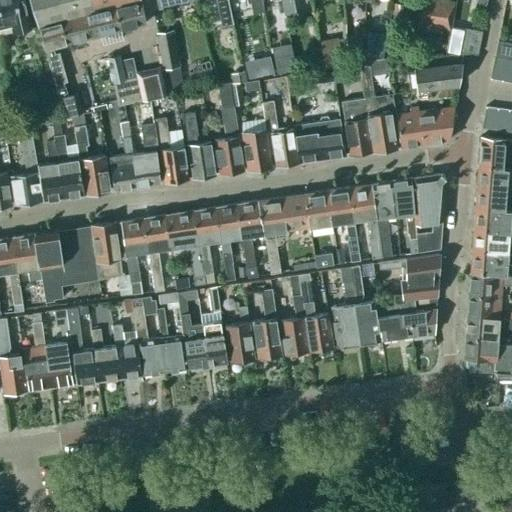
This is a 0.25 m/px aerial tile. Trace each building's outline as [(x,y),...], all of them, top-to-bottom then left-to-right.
[(31,29),(24,0),(0,0),(0,24),(10,22),(13,33),(31,29)] [(30,0),(38,26),(61,20),(115,6),(138,0),(30,0)] [(145,24),(140,0),(138,0),(115,6),(121,30),(145,24)] [(281,0),(283,8),(284,15),(296,12),(293,0),(281,0)] [(448,45),(456,4),(431,0),(420,0),(415,41),(448,45)] [(407,4),(393,2),(391,14),(406,16),(407,4)] [(66,45),(95,37),(121,30),(115,6),(61,20),(66,45)] [(66,45),(61,20),(38,26),(55,86),(65,119),(72,117),(82,114),(77,94),(68,97),(64,82),(67,81),(59,52),(55,53),(53,48),(66,45)] [(463,54),(477,54),(482,29),(465,27),(459,54),(463,54)] [(180,66),(173,30),(156,33),(163,69),(180,66)] [(367,41),(366,61),(384,59),(387,33),(380,32),(379,42),(367,41)] [(0,50),(9,48),(6,35),(0,35),(0,50)] [(361,60),(359,36),(345,37),(347,61),(361,60)] [(343,63),(338,37),(320,41),(325,66),(343,63)] [(511,42),(497,40),(494,56),(511,59),(511,42)] [(245,54),(248,75),(273,71),(270,51),(245,54)] [(294,68),(291,52),(273,55),(276,72),(294,68)] [(309,69),(323,66),(321,53),(306,55),(309,69)] [(117,103),(140,97),(132,61),(123,62),(121,54),(107,57),(116,101),(117,103)] [(457,85),(462,55),(447,55),(414,56),(415,70),(406,71),(409,90),(416,88),(416,90),(457,85)] [(501,81),(505,59),(494,56),(490,79),(501,81)] [(505,59),(501,81),(511,82),(511,61),(509,60),(509,59),(505,59)] [(132,61),(140,97),(162,92),(157,71),(137,76),(134,60),(132,61)] [(334,79),(360,76),(359,63),(332,66),(334,79)] [(333,79),(330,67),(308,71),(310,84),(333,79)] [(247,81),(245,71),(231,74),(233,83),(247,81)] [(372,81),(362,82),(365,98),(373,151),(397,148),(392,110),(376,113),(372,81)] [(244,170),(239,136),(233,106),(243,105),(239,84),(218,87),(225,132),(230,132),(231,137),(214,140),(219,173),(244,170)] [(440,98),(452,97),(452,87),(440,88),(440,98)] [(349,155),(373,151),(365,98),(356,99),(357,103),(342,105),(349,155)] [(116,101),(92,106),(93,112),(117,106),(117,103),(116,101)] [(153,118),(154,118),(151,102),(139,104),(145,151),(133,153),(138,186),(160,182),(156,150),(158,148),(153,118)] [(264,119),(267,133),(271,132),(275,165),(298,162),(294,129),(278,131),(273,102),(262,103),(264,119)] [(454,107),(418,112),(417,106),(408,107),(410,114),(395,116),(400,147),(449,140),(454,107)] [(482,128),(494,129),(496,108),(486,106),(482,128)] [(508,109),(496,108),(494,129),(505,131),(508,109)] [(210,140),(198,142),(196,135),(198,135),(194,111),(182,113),(193,178),(215,174),(210,140)] [(82,114),(72,117),(73,126),(85,125),(83,114),(82,114)] [(153,118),(158,148),(159,148),(165,182),(189,178),(183,145),(169,147),(165,117),(154,118),(153,118)] [(340,118),(317,121),(322,159),(345,155),(340,118)] [(272,166),(267,133),(264,119),(242,122),(242,132),(248,169),(272,166)] [(114,189),(138,186),(133,153),(132,153),(130,137),(128,121),(120,122),(122,138),(125,154),(109,157),(114,189)] [(322,159),(317,121),(293,125),(294,129),(298,162),(322,159)] [(73,126),(78,158),(83,194),(109,190),(104,154),(87,157),(85,145),(88,145),(85,125),(73,126)] [(15,204),(42,200),(37,164),(31,127),(19,129),(19,127),(4,130),(6,143),(21,140),(26,173),(11,175),(15,204)] [(83,194),(78,158),(68,160),(64,134),(53,135),(53,140),(55,140),(64,197),(83,194)] [(511,138),(480,136),(478,165),(502,167),(503,153),(511,153),(511,138)] [(42,200),(64,197),(55,140),(53,140),(46,141),(47,146),(49,163),(37,164),(42,200)] [(478,165),(476,189),(475,207),(503,210),(506,179),(511,179),(511,168),(511,169),(502,168),(502,167),(478,165)] [(417,234),(418,252),(440,249),(445,177),(441,173),(411,178),(415,224),(432,221),(432,231),(417,234)] [(0,206),(11,205),(7,174),(0,174),(0,206)] [(411,178),(391,181),(395,215),(407,214),(410,254),(418,253),(418,252),(417,234),(416,234),(415,224),(411,178)] [(395,215),(391,181),(371,184),(382,257),(392,256),(386,217),(395,215)] [(353,220),(354,220),(368,218),(371,235),(369,235),(372,258),(382,257),(371,184),(349,187),(353,220)] [(331,224),(345,221),(353,220),(349,187),(326,190),(331,224)] [(331,224),(326,190),(304,194),(309,227),(331,224)] [(309,227),(304,194),(282,197),(287,230),(309,227)] [(287,230),(282,197),(258,200),(263,234),(264,234),(275,232),(287,230)] [(236,204),(241,236),(246,266),(248,277),(248,278),(258,276),(256,266),(255,266),(250,235),(263,234),(258,200),(236,204)] [(230,238),(241,236),(236,204),(215,207),(220,240),(226,281),(235,279),(232,262),(233,262),(230,238)] [(220,240),(215,207),(193,210),(202,274),(203,273),(213,272),(208,241),(220,240)] [(503,210),(475,207),(473,228),(509,231),(511,212),(503,212),(503,210)] [(205,284),(203,273),(202,274),(193,210),(164,214),(169,247),(185,244),(186,251),(190,250),(193,275),(195,285),(205,284)] [(169,247),(164,214),(143,218),(148,250),(154,291),(164,290),(158,248),(169,247)] [(136,252),(148,250),(143,218),(121,221),(126,259),(130,284),(132,296),(142,294),(136,252)] [(360,262),(354,220),(353,220),(345,221),(351,263),(360,262)] [(120,260),(126,259),(121,221),(90,225),(98,280),(123,276),(120,260)] [(98,280),(90,225),(35,234),(41,280),(44,302),(53,301),(53,299),(63,298),(61,286),(98,280)] [(473,228),(472,250),(508,252),(509,231),(473,228)] [(275,232),(264,234),(271,275),(281,273),(275,232)] [(30,282),(41,280),(35,234),(12,237),(17,271),(18,271),(28,270),(30,282)] [(0,239),(0,274),(7,273),(12,306),(13,306),(14,312),(23,311),(18,271),(17,271),(12,237),(0,239)] [(472,250),(470,272),(506,275),(507,263),(511,264),(511,253),(508,253),(508,252),(472,250)] [(400,280),(404,301),(414,299),(428,297),(436,296),(438,275),(439,253),(406,258),(406,259),(378,263),(379,270),(406,266),(406,279),(400,280)] [(316,268),(334,266),(332,254),(315,256),(316,268)] [(360,343),(381,340),(376,307),(375,301),(362,303),(361,298),(363,294),(359,265),(349,266),(360,343)] [(239,278),(248,277),(246,266),(237,267),(239,278)] [(335,347),(360,343),(349,266),(341,267),(346,305),(344,305),(329,307),(335,347)] [(298,274),(309,351),(333,347),(328,313),(315,315),(309,272),(298,274)] [(470,272),(468,294),(501,297),(502,285),(511,285),(511,275),(506,275),(470,272)] [(286,354),(309,351),(298,274),(288,276),(293,308),(294,307),(296,318),(281,320),(286,354)] [(271,284),(270,278),(243,282),(244,288),(271,284)] [(207,288),(210,312),(219,311),(221,311),(217,286),(207,288)] [(276,318),(273,295),(272,288),(260,290),(264,319),(253,321),(258,358),(281,354),(276,318)] [(184,291),(177,292),(178,301),(180,314),(183,333),(188,367),(207,364),(202,323),(189,325),(188,313),(187,311),(184,291)] [(159,304),(178,301),(177,292),(158,294),(159,304)] [(468,294),(467,315),(499,318),(501,297),(468,294)] [(399,303),(398,303),(400,313),(399,313),(401,325),(411,324),(413,336),(433,333),(436,296),(428,297),(428,308),(415,310),(414,299),(404,301),(399,301),(399,303)] [(131,299),(123,300),(125,313),(133,312),(132,306),(131,299)] [(398,303),(376,307),(381,340),(413,336),(411,324),(401,325),(399,313),(400,313),(398,303)] [(160,337),(159,337),(147,338),(142,304),(132,306),(133,312),(136,337),(141,374),(165,370),(160,337)] [(65,309),(76,383),(98,380),(94,347),(93,348),(83,349),(78,315),(88,313),(87,305),(65,309)] [(254,358),(249,321),(247,305),(238,307),(240,318),(243,318),(244,322),(226,325),(231,361),(254,358)] [(155,308),(159,337),(160,337),(165,370),(188,367),(183,333),(167,336),(164,319),(163,307),(155,308)] [(44,345),(50,387),(76,383),(65,309),(54,310),(56,325),(60,324),(63,342),(44,345)] [(221,320),(219,311),(210,312),(200,314),(202,323),(207,364),(227,362),(221,320)] [(467,315),(465,337),(498,339),(499,326),(511,327),(511,311),(510,311),(510,319),(509,319),(499,318),(467,315)] [(28,390),(24,364),(19,365),(17,353),(10,354),(9,348),(10,347),(6,317),(0,318),(0,372),(3,394),(28,390)] [(28,390),(50,387),(44,345),(41,321),(31,323),(35,346),(22,348),(24,364),(28,390)] [(112,327),(114,345),(115,345),(119,377),(141,374),(136,337),(124,338),(122,325),(112,327)] [(91,330),(93,348),(94,347),(98,380),(119,377),(115,345),(114,345),(102,347),(100,328),(91,330)] [(498,339),(465,337),(463,358),(495,361),(494,369),(511,371),(511,364),(511,345),(497,344),(498,339)] [(496,374),(495,384),(510,385),(511,375),(496,374)] [(421,485),(422,508),(434,508),(433,484),(421,485)] [(433,484),(434,508),(446,507),(445,484),(433,484)] [(410,486),(410,509),(422,508),(421,485),(410,486)] [(398,487),(398,510),(410,509),(410,486),(398,487)] [(387,511),(398,510),(398,487),(386,487),(387,511)] [(511,511),(511,488),(503,487),(499,511),(511,511)]
